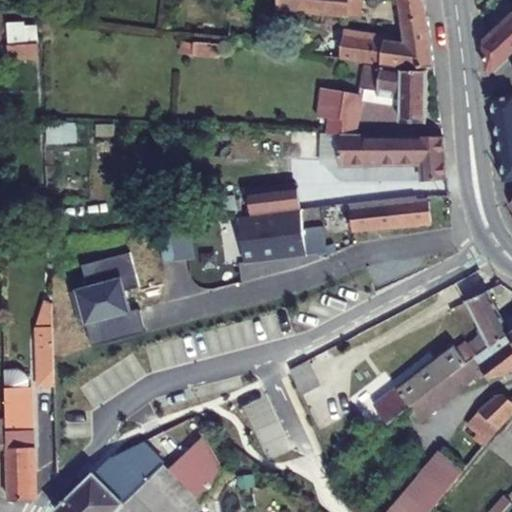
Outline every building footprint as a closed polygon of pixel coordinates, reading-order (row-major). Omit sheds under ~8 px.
[(283,0),(282,8),(354,16),(355,0),(283,0)] [(404,0),(407,16),(432,14),(430,0),(404,0)] [(352,33),(348,59),(415,68),(439,65),(432,14),(407,16),(410,42),(352,33)] [(511,22),(491,42),(496,76),(511,60),(511,22)] [(13,23),(14,46),(39,44),(38,25),(32,25),(32,23),(13,23)] [(406,106),(407,122),(432,123),(433,71),(410,70),(372,65),(369,88),(406,94),(406,106)] [(343,118),(343,132),(348,132),(362,133),(368,100),(370,92),(367,92),(328,86),(324,115),(335,117),(343,118)] [(370,92),(368,100),(406,106),(406,94),(369,88),(367,92),(370,92)] [(511,96),(500,98),(511,177),(511,96)] [(335,117),(334,131),(343,132),(343,118),(335,117)] [(47,142),(73,143),(74,127),(48,126),(47,142)] [(347,163),(428,164),(429,181),(453,179),(449,136),(362,133),(348,132),(347,163)] [(324,208),(322,193),(280,198),(281,213),(303,211),(324,208)] [(357,203),(360,231),(438,223),(436,203),(424,204),(423,196),(357,203)] [(305,231),(303,211),(240,218),(245,262),(327,252),(326,229),(305,231)] [(192,258),(187,225),(172,226),(176,261),(192,258)] [(131,251),(83,264),(89,288),(72,292),(81,326),(87,324),(93,347),(146,333),(140,308),(131,310),(126,290),(140,286),(131,251)] [(490,334),(475,342),(486,355),(511,335),(511,318),(510,320),(495,289),(474,300),(490,334)] [(57,308),(51,308),(44,329),(47,388),(61,388),(57,308)] [(511,335),(486,355),(481,358),(491,370),(496,378),(511,372),(511,335)] [(381,404),(395,423),(403,417),(481,358),(486,355),(475,342),(474,341),(464,348),(460,343),(381,404)] [(299,366),(311,390),(329,381),(317,357),(299,366)] [(403,417),(409,425),(428,410),(432,415),(491,370),(481,358),(403,417)] [(25,370),(11,371),(12,416),(12,443),(14,498),(39,498),(35,379),(31,373),(25,370)] [(479,419),(499,436),(511,421),(511,392),(504,393),(479,419)] [(0,443),(12,443),(12,416),(0,416),(0,443)] [(470,429),(490,447),(499,436),(479,419),(470,429)] [(119,453),(100,471),(131,502),(120,511),(200,511),(210,501),(233,470),(211,432),(174,467),(150,441),(121,456),(119,453)] [(437,511),(472,469),(446,449),(394,511),(437,511)] [(62,509),(65,511),(120,511),(131,502),(100,471),(62,509)]
